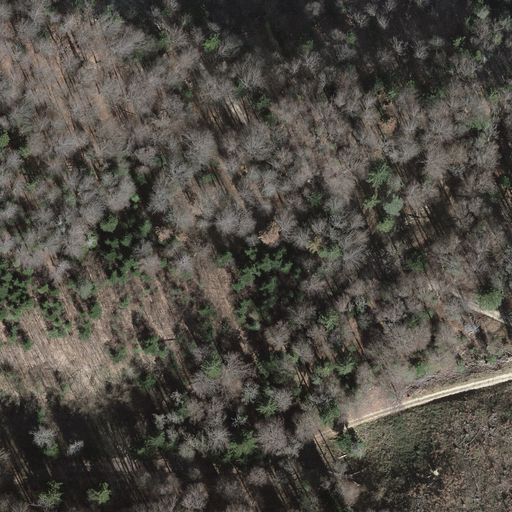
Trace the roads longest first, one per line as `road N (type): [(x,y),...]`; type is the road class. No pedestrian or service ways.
road 1 (track): [(511,375),(386,409),(251,464),(54,470),(0,481)]
road 2 (track): [(127,0),(248,119),(346,197),(365,247),(384,270),(511,322)]
